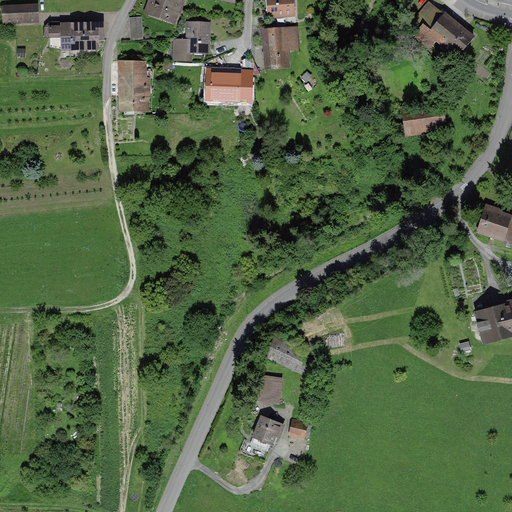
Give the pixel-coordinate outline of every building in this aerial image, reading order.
[(181,0),(152,0),(149,9),(166,15),(164,19),(174,22),(177,12),(178,12),(182,2),(181,2),(181,0)] [(269,0),(270,7),(267,9),(267,13),(270,15),(270,17),(294,15),(293,0),(269,0)] [(460,59),(475,38),(424,1),(408,22),(460,59)] [(37,6),(3,8),(4,22),(38,21),(37,6)] [(144,40),(143,17),(130,18),(131,40),(144,40)] [(209,53),(210,23),(189,23),(188,41),(188,53),(190,53),(209,53)] [(98,24),(51,25),(51,48),(62,50),(70,50),(98,49),(98,41),(102,41),(102,32),(98,33),(98,24)] [(286,28),(274,29),(272,27),(263,28),(265,48),(288,47),(286,28)] [(298,27),(286,28),(288,47),(288,51),(300,50),(298,27)] [(190,53),(188,53),(188,41),(175,40),(175,59),(190,60),(190,53)] [(288,47),(265,48),(266,68),(289,66),(288,51),(288,47)] [(260,74),(253,59),(243,61),(244,74),(251,74),(255,74),(260,74)] [(144,62),(121,61),(121,83),(144,83),(144,79),(144,62)] [(220,75),(211,75),(210,99),(237,100),(239,73),(220,73),(220,75)] [(239,73),(237,100),(250,101),(251,74),(244,74),(239,73)] [(307,73),(303,78),(307,83),(312,79),(307,73)] [(144,83),(121,83),(122,112),(145,112),(145,98),(147,98),(147,93),(144,93),(144,88),(144,83)] [(401,113),(404,139),(448,132),(444,107),(401,113)] [(511,228),(511,215),(485,206),(474,234),(505,245),(511,228)] [(511,301),(473,312),(483,348),(511,340),(511,301)] [(275,335),(264,355),(307,376),(317,356),(275,335)] [(282,378),(261,375),(257,400),(279,403),(282,378)] [(284,426),(259,415),(251,435),(277,445),(284,426)] [(309,423),(293,418),(289,434),(305,438),(309,423)]
